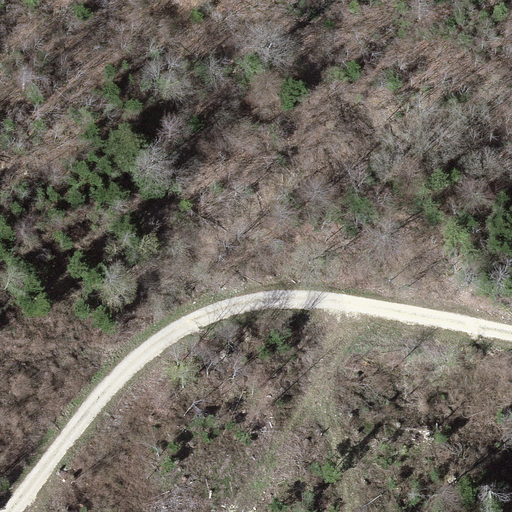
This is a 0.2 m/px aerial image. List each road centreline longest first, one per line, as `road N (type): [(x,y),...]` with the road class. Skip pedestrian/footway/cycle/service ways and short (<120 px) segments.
road 1 (track): [(511,88),(368,160),(271,191),(214,225),(163,287),(131,365)]
road 2 (track): [(511,328),(279,292),(213,303),(131,365)]
road 3 (track): [(131,365),(81,415),(13,511)]
